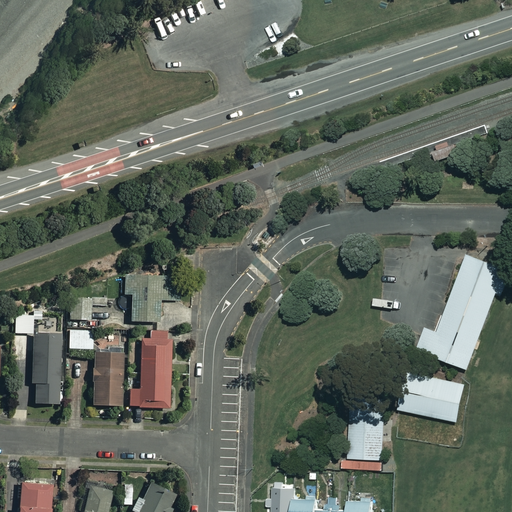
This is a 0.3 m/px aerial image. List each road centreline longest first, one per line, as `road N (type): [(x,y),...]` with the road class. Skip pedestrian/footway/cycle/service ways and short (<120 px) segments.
road 1 (trunk): [(0,198),(511,26)]
road 2 (residential): [(511,223),(352,220),(283,246),(219,328),(208,445)]
road 3 (residential): [(0,437),(208,445)]
